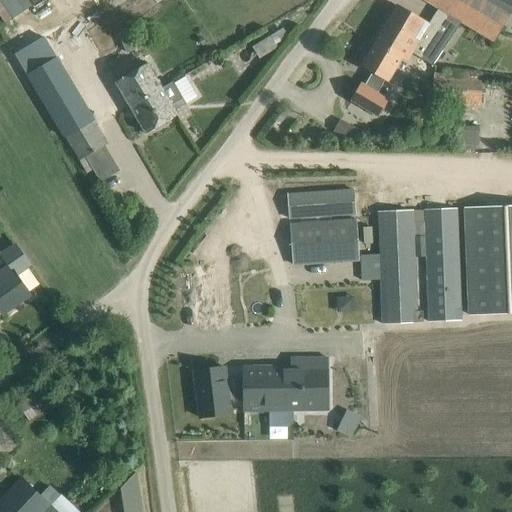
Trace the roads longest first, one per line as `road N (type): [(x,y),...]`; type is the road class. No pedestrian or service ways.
road 1 (unclassified): [(126,279),(327,0)]
road 2 (unclassified): [(169,511),(146,319),(126,279)]
road 3 (unclassified): [(0,367),(126,279)]
